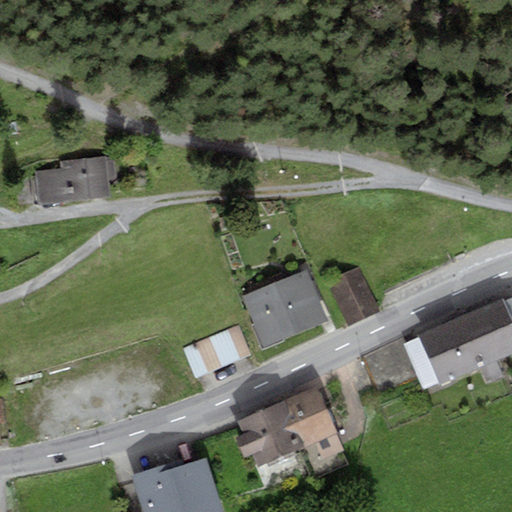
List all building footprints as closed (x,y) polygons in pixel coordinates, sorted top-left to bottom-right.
[(60,169),(34,171),(37,202),(108,196),(106,177),(115,176),(113,156),(59,160),(60,169)] [(360,267),(328,281),(348,326),(380,311),(360,267)] [(306,269),(243,295),(264,346),(327,320),(306,269)] [(503,297),(417,333),(419,338),(405,344),(424,389),(511,351),(511,297),(504,301),(503,297)] [(239,325),(184,348),(196,377),(251,355),(239,325)] [(316,387),(282,402),(303,450),(310,465),(344,450),(316,387)] [(303,450),(282,402),(237,420),(243,433),(235,437),(243,458),(251,455),(257,468),(303,450)] [(183,459),(132,476),(143,511),(220,511),(222,511),(205,458),(185,465),(183,459)]
